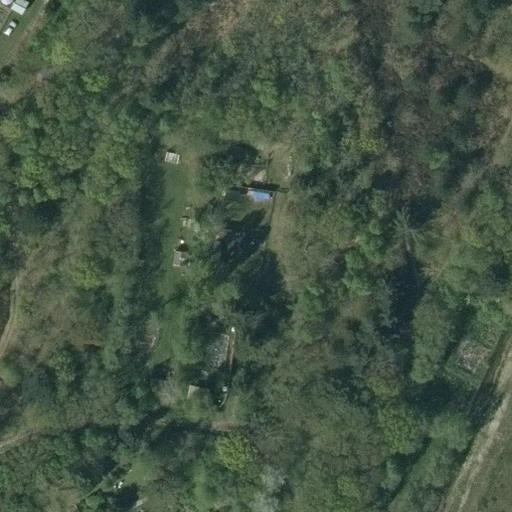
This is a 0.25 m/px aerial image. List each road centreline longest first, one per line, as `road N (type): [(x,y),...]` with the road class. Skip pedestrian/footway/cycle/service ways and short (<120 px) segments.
road 1 (track): [(284,511),(260,452),(215,416),(155,401),(90,404),(0,448)]
road 2 (track): [(0,335),(7,250),(0,204)]
